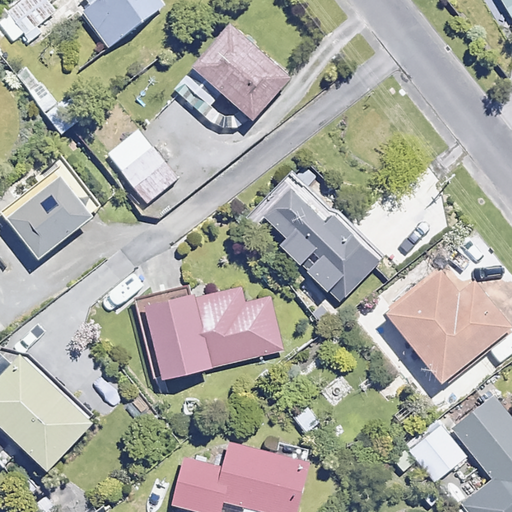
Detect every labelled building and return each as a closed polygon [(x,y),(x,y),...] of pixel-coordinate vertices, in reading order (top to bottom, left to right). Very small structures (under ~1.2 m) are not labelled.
[(57,12),(47,0),(20,0),(10,8),(29,33),(57,12)] [(165,5),(161,0),(94,0),(83,9),(111,46),(165,5)] [(511,0),(503,0),(511,14),(511,0)] [(290,76),(231,25),(195,66),(254,118),(290,76)] [(179,178),(141,129),(109,154),(146,203),(179,178)] [(103,206),(70,166),(9,215),(42,256),(103,206)] [(201,184),(192,171),(168,189),(178,202),(201,184)] [(384,257),(294,174),(254,216),(311,269),(308,272),(341,303),(384,257)] [(460,291),(441,268),(388,311),(443,380),(511,325),(475,279),(460,291)] [(93,310),(74,290),(52,311),(71,331),(93,310)] [(246,303),(243,292),(198,302),(195,291),(144,303),(161,378),(284,350),(272,297),(246,303)] [(94,420),(24,354),(0,378),(0,420),(49,467),(94,420)] [(511,511),(511,413),(496,394),(454,429),(494,479),(464,504),(470,511),(511,511)] [(467,456),(442,424),(411,449),(436,481),(467,456)] [(282,453),(229,440),(223,463),(188,454),(175,505),(203,511),(221,511),(224,501),(267,511),(297,511),(312,453),(284,446),(282,453)] [(0,511),(12,511),(0,495),(0,511)]
